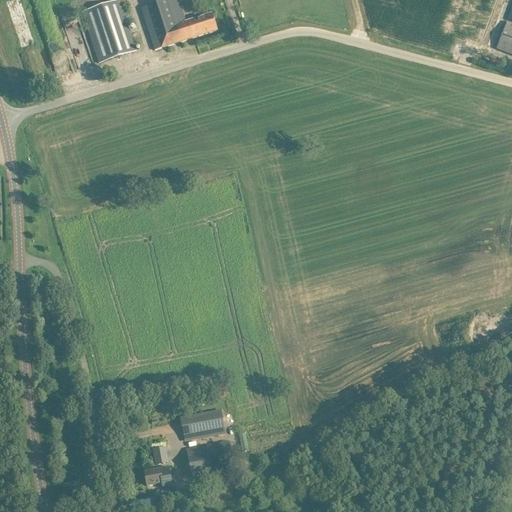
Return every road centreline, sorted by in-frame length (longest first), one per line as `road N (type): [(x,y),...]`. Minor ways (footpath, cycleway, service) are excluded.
road 1 (unclassified): [(1,119),(293,32),(511,82)]
road 2 (unclassified): [(112,511),(59,278),(45,263),(18,262)]
road 3 (tertiary): [(45,511),(18,262)]
road 4 (tertiary): [(18,262),(1,119)]
